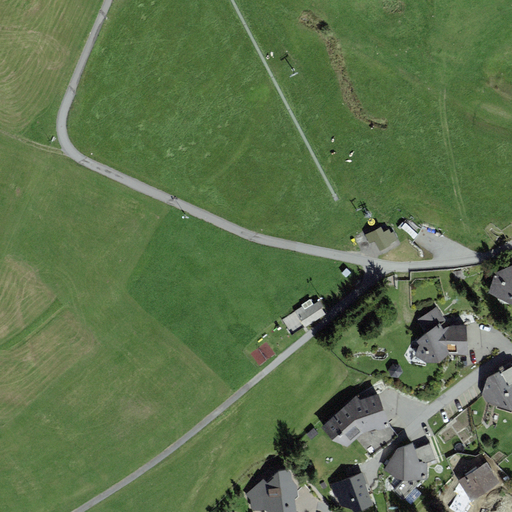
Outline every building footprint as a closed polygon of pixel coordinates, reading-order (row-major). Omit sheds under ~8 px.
[(370,244),(374,241),(379,251),(390,246),(390,244),(398,240),(393,232),(391,233),(389,230),(384,232),(381,227),(365,235),(370,244)] [(511,265),(494,273),(489,293),(511,305),(511,265)] [(310,300),(294,311),(305,328),(326,314),(318,302),(314,305),(310,300)] [(427,333),(416,341),(419,345),(414,356),(426,363),(440,363),(449,355),(469,356),(467,325),(452,326),(443,329),(440,324),(446,321),(436,307),(418,320),(427,333)] [(511,391),(510,388),(511,387),(511,363),(486,378),(483,395),(487,402),(511,412),(511,411),(511,391)] [(356,396),(322,427),(332,441),(348,447),(362,434),(375,429),(379,431),(391,427),(379,394),(360,400),(356,396)] [(412,443),(396,449),(383,472),(403,481),(394,490),(411,505),(421,494),(415,489),(422,480),(428,480),(427,463),(436,460),(430,443),(415,449),(412,443)] [(487,462),(453,483),(466,504),(500,484),(487,462)] [(263,479),(246,494),(250,499),(251,508),(254,511),(265,510),(269,511),(296,511),(295,498),(297,495),(297,487),(292,481),(292,473),(287,470),(278,471),(272,477),(274,478),(267,483),(263,479)] [(363,472),(331,484),(339,505),(353,511),(358,511),(374,505),(366,485),(368,484),(363,472)]
